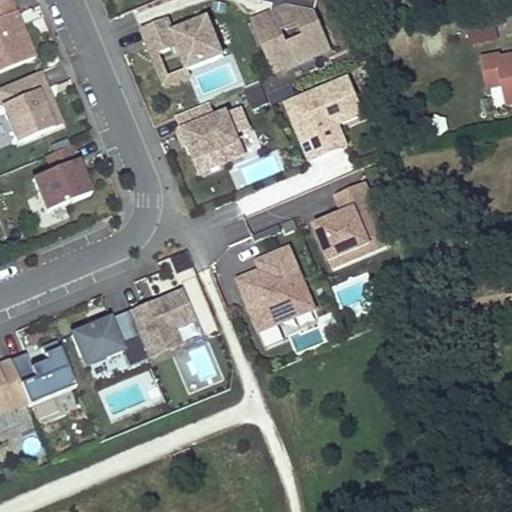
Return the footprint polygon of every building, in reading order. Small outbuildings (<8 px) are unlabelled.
[(0,74),(35,60),(10,0),(8,0),(0,3),(0,74)] [(331,53),(315,15),(286,9),(254,22),(276,75),(331,53)] [(225,57),(209,20),(174,34),(168,19),(142,29),(154,58),(160,55),(179,47),(189,72),(190,71),(225,57)] [(467,24),(469,44),(498,42),(496,21),(467,24)] [(166,87),(192,76),(190,71),(189,72),(170,79),(160,55),(154,58),(166,87)] [(504,87),(508,108),(511,106),(511,57),(499,61),(498,56),(483,60),(489,90),(504,87)] [(63,127),(54,105),(43,109),(37,95),(48,91),(40,73),(0,90),(0,101),(18,145),(63,127)] [(366,116),(351,80),(287,106),(312,165),(343,152),(334,129),(339,127),(366,116)] [(260,88),(246,92),(251,110),(265,106),(260,88)] [(244,156),(236,135),(249,130),(240,110),(215,121),(209,105),(178,118),(185,133),(190,147),(196,162),(216,154),(221,166),(244,156)] [(427,120),(412,123),(416,142),(431,139),(427,120)] [(412,123),(395,126),(399,145),(416,142),(412,123)] [(348,150),(339,127),(334,129),(343,152),(348,150)] [(190,147),(185,133),(178,136),(183,149),(190,147)] [(91,196),(81,173),(78,174),(74,165),(77,164),(71,148),(46,158),(52,173),(33,181),(47,214),(91,196)] [(221,166),(216,154),(196,162),(201,174),(221,166)] [(384,229),(367,186),(337,198),(345,216),(316,228),(331,264),(372,247),(367,236),(384,229)] [(392,247),(384,229),(367,236),(372,247),(331,264),(334,271),(392,247)] [(316,311),(291,250),(259,264),(262,273),(264,277),(257,280),(255,275),(239,282),(260,334),(316,311)] [(194,323),(181,293),(129,315),(148,361),(181,348),(174,331),(194,323)] [(123,352),(110,320),(72,337),(85,369),(123,352)] [(266,348),(284,341),(279,327),(260,334),(266,348)] [(76,389),(57,343),(42,350),(48,364),(32,370),(26,356),(11,363),(28,405),(30,409),(76,389)] [(0,416),(28,405),(11,363),(0,367),(0,416)]
